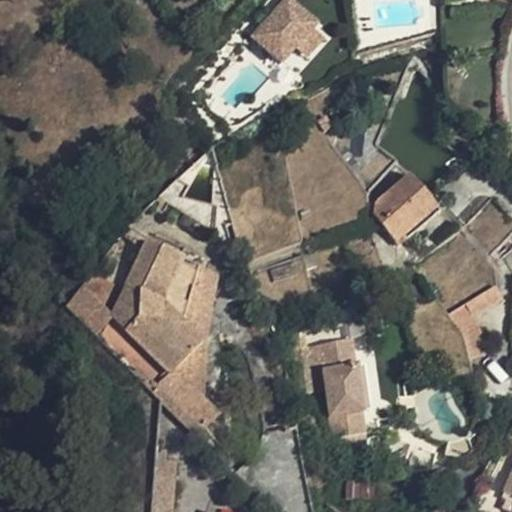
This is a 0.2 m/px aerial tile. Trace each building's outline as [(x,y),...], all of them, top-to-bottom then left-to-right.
[(288,0),(286,0),(280,8),(284,11),(279,17),(275,13),(253,37),(282,63),(295,49),(316,25),(288,0)] [(284,11),(280,8),(275,13),(279,17),(284,11)] [(306,59),(327,35),(316,25),(295,49),(306,59)] [(436,207),(409,175),(375,205),(373,216),(394,243),(436,207)] [(436,207),(394,243),(398,247),(423,226),(438,213),(440,212),(436,207)] [(438,213),(423,226),(436,240),(451,228),(438,213)] [(198,270),(144,243),(108,317),(168,377),(150,395),(194,439),(217,416),(203,402),(174,372),(204,342),(183,321),(198,270)] [(314,254),(303,258),(306,270),(318,267),(314,254)] [(215,279),(198,270),(183,321),(204,342),(215,279)] [(495,288),(469,303),(473,317),(502,300),(495,288)] [(81,289),(66,308),(94,336),(108,317),(81,289)] [(469,303),(449,315),(464,361),(485,356),(469,303)] [(371,331),(338,333),(347,429),(379,427),(377,404),(379,404),(375,359),(373,359),(371,331)] [(204,342),(174,372),(203,402),(204,342)] [(384,358),(375,359),(379,404),(388,403),(384,358)] [(164,451),(155,449),(147,511),(171,511),(175,462),(164,461),(164,451)]
